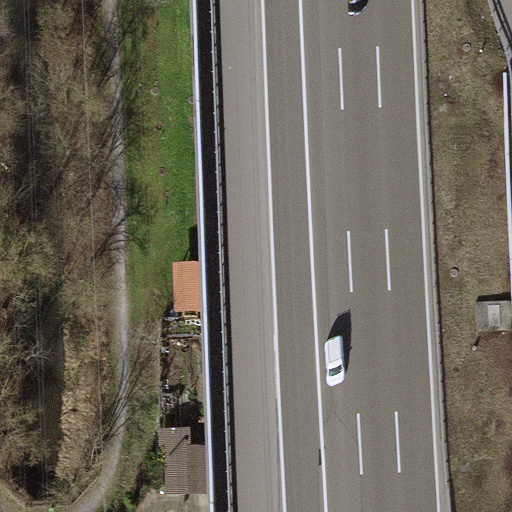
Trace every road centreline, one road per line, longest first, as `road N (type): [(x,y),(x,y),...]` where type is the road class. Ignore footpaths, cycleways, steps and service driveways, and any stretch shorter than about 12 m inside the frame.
road 1 (motorway): [(348,214),(379,511)]
road 2 (motorway): [(348,214),(321,511)]
road 3 (motorway): [(340,0),(348,214)]
